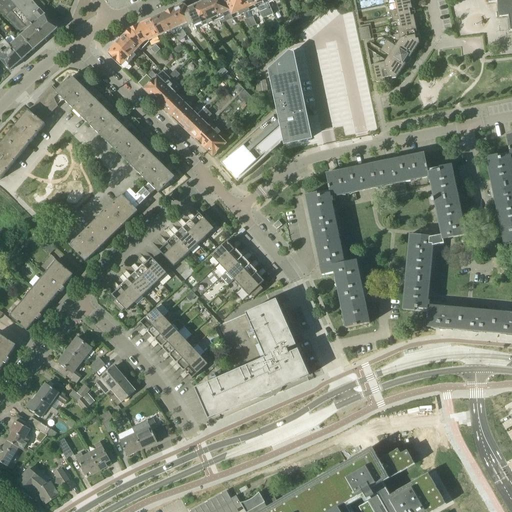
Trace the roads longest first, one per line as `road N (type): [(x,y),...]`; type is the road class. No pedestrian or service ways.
road 1 (tertiary): [(345,388),(80,511)]
road 2 (tertiary): [(106,511),(350,399)]
road 3 (residential): [(209,179),(74,45)]
road 4 (residential): [(79,301),(209,179)]
road 5 (residential): [(190,434),(148,370),(79,301)]
road 6 (residential): [(238,210),(304,161),(385,143)]
road 7 (residential): [(323,346),(297,282),(238,210)]
road 8 (residential): [(472,271),(487,257),(488,237),(465,128)]
road 9 (tertiary): [(474,355),(396,367),(345,388)]
road 10 (residential): [(0,406),(79,301)]
road 11 (tertiary): [(350,399),(423,374),(474,369)]
